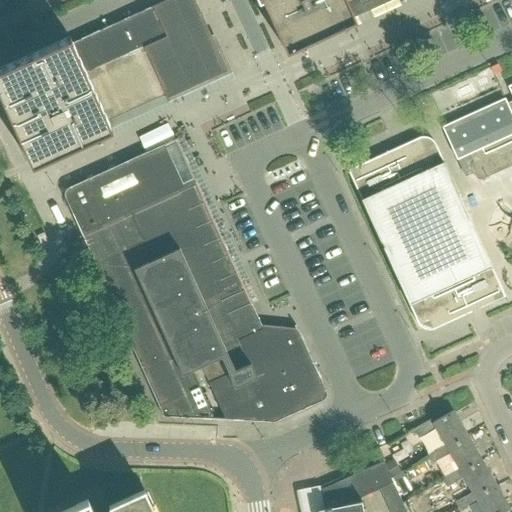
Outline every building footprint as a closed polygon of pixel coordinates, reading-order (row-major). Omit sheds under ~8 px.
[(211,36),(194,0),(166,0),(97,31),(87,36),(76,41),(72,43),(70,37),(0,68),(0,96),(30,161),(32,166),(111,130),(109,125),(227,71),(211,36)] [(266,9),(283,45),(286,52),(356,20),(353,14),(382,0),(257,0),(259,1),(261,0),(266,0),(270,7),(266,9)] [(470,167),(475,177),(475,178),(476,178),(476,179),(477,179),(478,179),(478,180),(479,180),(480,180),(481,180),(481,179),(482,179),(511,165),(511,84),(508,86),(510,91),(511,95),(511,100),(506,103),(504,99),(442,127),(444,131),(444,132),(456,159),(470,153),(473,161),(472,161),(471,162),(471,163),(470,163),(470,164),(470,165),(470,166),(470,167)] [(348,173),(416,322),(417,323),(417,324),(418,325),(419,326),(420,327),(421,327),(422,328),(423,329),(424,329),(425,329),(426,330),(427,330),(428,330),(429,330),(431,330),(432,329),(433,329),(434,329),(504,296),(435,144),(434,143),(434,142),(433,141),(432,140),(431,140),(430,139),(429,138),(428,138),(427,137),(426,137),(425,137),(424,136),(423,136),(422,136),(420,137),(419,137),(418,137),(417,138),(347,170),(348,173)] [(64,197),(65,198),(95,264),(153,393),(164,416),(274,422),(322,400),(324,399),(325,398),(325,397),(326,396),(326,395),(326,394),(326,393),(326,392),(326,390),(296,325),(294,326),(296,329),(262,325),(200,191),(196,181),(184,186),(165,145),(127,161),(68,188),(66,190),(65,191),(65,193),(64,194),(64,195),(64,197)] [(511,248),(501,253),(509,274),(511,273),(511,248)] [(446,447),(466,435),(452,410),(431,422),(430,419),(412,429),(413,430),(418,438),(435,428),(443,443),(446,447)] [(459,471),(480,459),(466,435),(446,447),(443,443),(426,453),(432,463),(449,453),(457,468),(459,471)] [(473,496),(494,484),(480,459),(459,471),(457,468),(440,478),(445,487),(463,477),(471,492),(473,496)] [(361,511),(359,498),(379,489),(392,483),(382,462),(343,479),(342,477),(319,488),(323,509),(320,510),(320,511),(314,511),(361,511)] [(379,489),(382,496),(395,490),(392,483),(379,489)] [(494,484),(473,496),(471,492),(454,502),(459,511),(467,507),(476,502),(482,511),(502,511),(509,509),(494,484)] [(153,511),(144,490),(108,507),(110,511),(93,511),(87,500),(60,511),(153,511)] [(385,503),(398,497),(395,490),(382,496),(385,503)] [(389,510),(402,504),(398,497),(385,503),(389,510)] [(482,511),(476,502),(467,507),(470,511),(482,511)]
